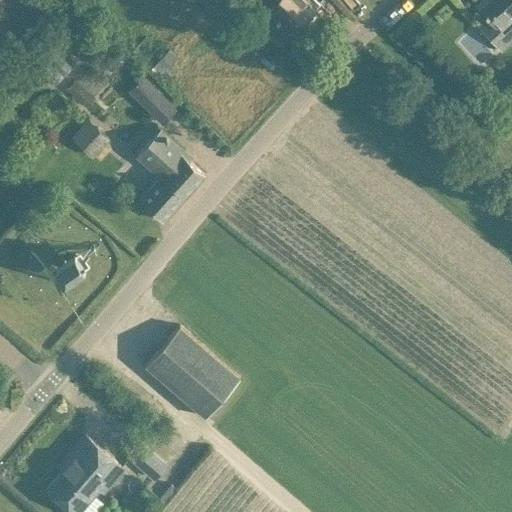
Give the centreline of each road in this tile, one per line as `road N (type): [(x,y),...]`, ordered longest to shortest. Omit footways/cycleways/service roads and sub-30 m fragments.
road 1 (unclassified): [(0,442),(213,199),(408,0)]
road 2 (unknown): [(106,321),(315,511)]
